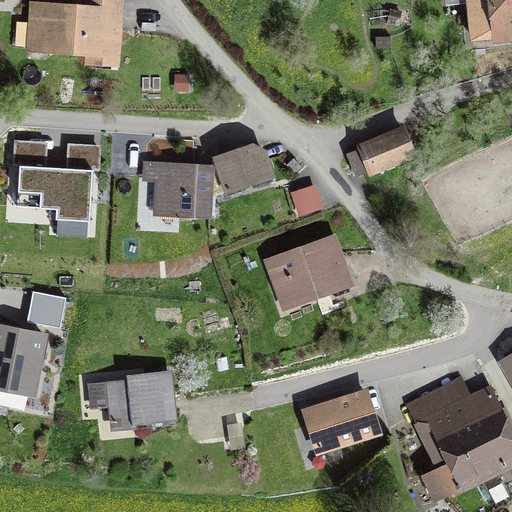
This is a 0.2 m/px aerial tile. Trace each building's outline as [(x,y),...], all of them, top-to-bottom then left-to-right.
[(35,4),(32,49),(91,53),(91,62),(114,63),(118,0),(85,0),(85,8),(35,4)] [(511,0),(470,0),(470,3),(490,2),(494,39),(511,37),(511,0)] [(370,170),(371,171),(412,154),(403,130),(348,154),(357,175),(370,170)] [(39,146),(14,145),(13,165),(20,165),(17,206),(56,209),(56,219),(89,221),(92,170),(100,170),(101,150),(76,148),(74,169),(38,167),(39,146)] [(210,197),(272,176),(263,151),(253,145),(212,159),(211,167),(210,197)] [(287,165),(294,172),(300,166),(293,158),(287,165)] [(140,213),(209,216),(210,197),(211,167),(146,163),(145,178),(142,182),(140,213)] [(317,187),(293,196),(302,220),(325,212),(317,187)] [(286,276),(295,301),(347,282),(332,240),(270,262),(277,279),(286,276)] [(33,291),(27,321),(60,327),(65,298),(33,291)] [(0,326),(0,380),(33,387),(43,335),(0,326)] [(109,400),(113,430),(137,428),(137,422),(175,418),(170,370),(126,374),(127,381),(92,383),(94,401),(109,400)] [(424,474),(436,500),(511,463),(511,432),(482,370),(460,382),(468,398),(418,423),(439,466),(424,474)] [(365,393),(306,412),(318,450),(377,431),(365,393)]
